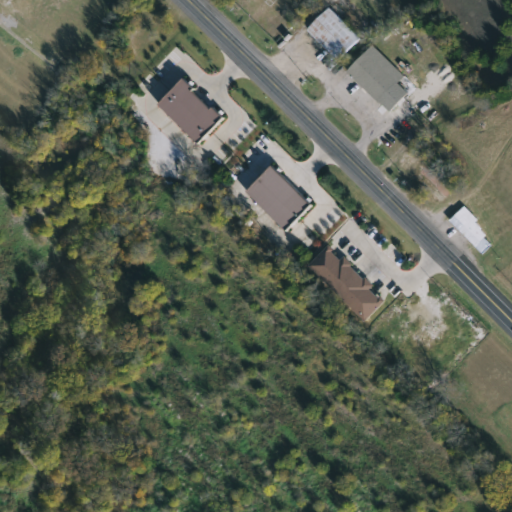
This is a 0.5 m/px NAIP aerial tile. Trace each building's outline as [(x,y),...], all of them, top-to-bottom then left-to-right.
[(340,62),(310,31),(332,9),(363,40),(340,62)] [(403,74),(376,101),(346,70),(373,44),(403,74)] [(225,116),(199,143),(158,103),(184,77),(195,87),(192,90),(212,108),(214,106),(225,116)] [(310,204),(284,230),(244,191),(270,164),(310,204)] [(492,240),(480,252),(448,220),(460,207),(492,240)] [(383,299),(363,320),(307,264),(327,243),(333,249),(331,251),(340,259),(344,255),(352,263),(350,266),(363,279),(365,277),(372,284),(368,288),(377,297),(379,295),(383,299)]
